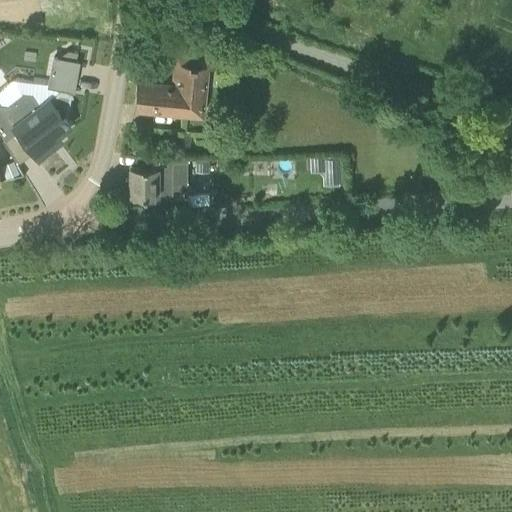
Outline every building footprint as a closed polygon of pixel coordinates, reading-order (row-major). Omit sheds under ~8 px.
[(215,68),(216,45),(199,45),(175,44),(173,85),(136,82),(134,105),(199,113),(204,68),(215,68)] [(76,62),(77,52),(68,50),(60,57),(52,55),(47,84),(72,89),(77,62),(76,62)] [(39,105),(30,94),(22,94),(7,106),(0,104),(0,132),(4,139),(17,130),(38,157),(50,148),(46,142),(69,124),(48,97),(39,105)] [(340,155),(325,155),(325,169),(340,169),(340,155)] [(187,188),(187,156),(167,156),(167,165),(157,166),(157,164),(129,164),(128,192),(172,193),(172,188),(187,188)] [(1,164),(6,177),(19,172),(14,159),(1,164)] [(209,159),(196,159),(196,173),(209,173),(209,159)]
